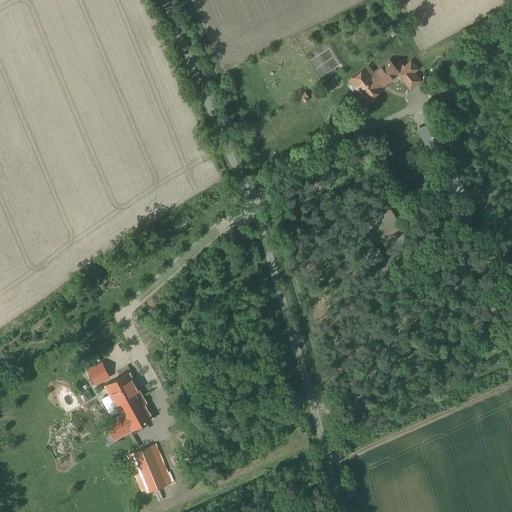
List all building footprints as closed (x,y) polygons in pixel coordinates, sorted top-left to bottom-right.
[(386,83),(398,73),(399,72),(390,61),(374,74),(368,66),(351,81),(368,101),(382,88),(381,86),(385,82),(386,83)] [(411,62),(399,72),(398,73),(411,89),(421,81),(414,73),(417,69),(411,62)] [(431,116),(425,119),(428,124),(433,122),(431,116)] [(436,122),(419,130),(432,158),(449,150),(436,122)] [(451,161),(441,165),(447,180),(443,182),(450,197),(465,190),(451,161)] [(89,373),(95,385),(111,376),(103,361),(87,369),(89,373)] [(121,416),(145,403),(129,373),(104,386),(108,393),(101,398),(110,414),(117,410),(121,416)] [(145,403),(121,416),(107,424),(115,439),(151,419),(143,405),(146,404),(145,403)] [(183,437),(168,443),(173,453),(187,447),(183,437)] [(155,445),(149,447),(149,448),(128,457),(144,494),(171,483),(155,445)]
